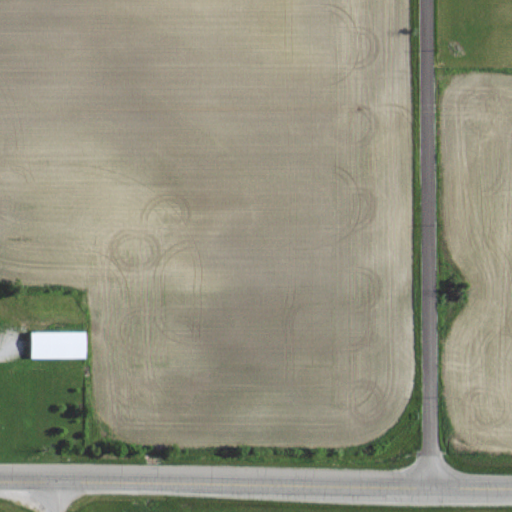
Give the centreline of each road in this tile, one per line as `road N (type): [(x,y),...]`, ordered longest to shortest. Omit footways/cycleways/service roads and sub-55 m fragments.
road 1 (secondary): [(0,484),(511,489)]
road 2 (residential): [(436,490),(429,0)]
